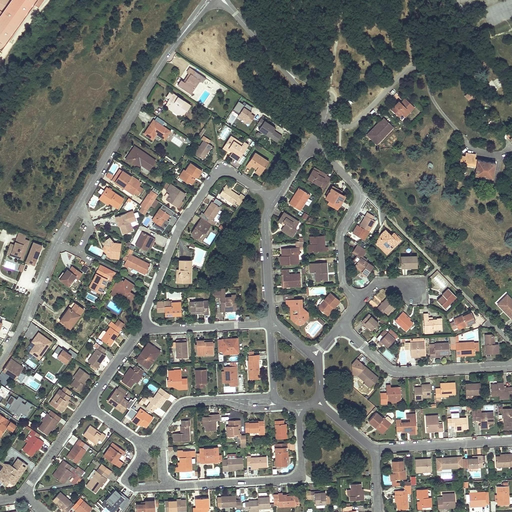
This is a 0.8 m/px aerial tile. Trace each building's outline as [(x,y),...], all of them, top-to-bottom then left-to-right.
[(0,0),(0,14),(10,1),(10,0),(0,0)] [(37,0),(10,0),(10,1),(0,14),(0,48),(2,49),(36,1),(37,0)] [(181,80),(179,83),(178,85),(191,94),(200,80),(203,82),(205,78),(195,72),(193,75),(190,74),(185,83),(181,80)] [(174,111),(174,110),(175,110),(182,115),(186,110),(187,111),(191,105),(170,91),(166,96),(171,99),(170,100),(171,101),(167,107),(174,111)] [(401,103),(400,102),(399,101),(391,110),(399,117),(401,114),(405,117),(414,107),(405,99),(403,101),(405,103),(403,105),(401,103)] [(246,106),(239,102),(234,110),(240,115),(238,117),(243,120),(244,119),(251,124),(255,117),(251,115),(249,113),(250,112),(253,108),(247,104),(246,106)] [(393,127),(384,118),(381,122),(380,121),(374,127),(374,128),(374,129),(368,136),(371,139),(372,138),(377,143),(383,135),(384,136),(393,127)] [(276,129),(261,119),(258,125),(262,127),(259,131),(278,143),(282,136),(274,131),(276,129)] [(156,134),(160,137),(165,140),(170,131),(154,120),(144,134),(152,139),(156,134)] [(180,147),(183,142),(174,136),(171,141),(180,147)] [(210,140),(207,138),(204,136),(202,139),(204,140),(195,154),(203,159),(212,146),(208,143),(210,140)] [(243,143),(231,136),(230,138),(242,145),(243,143)] [(230,138),(227,142),(224,146),(232,152),(231,153),(239,159),(249,144),(244,142),(243,143),(242,145),(230,138)] [(141,164),(142,163),(142,162),(151,168),(155,161),(135,147),(126,159),(139,167),(141,164)] [(252,166),(255,167),(257,169),(262,172),(269,161),(255,153),(246,166),(250,169),(252,166)] [(475,154),(470,153),(466,153),(465,157),(461,156),(460,164),(476,166),(475,176),(493,179),(495,163),(474,159),(475,154)] [(188,182),(190,183),(192,184),(195,179),(194,178),(192,177),(193,175),(195,177),(197,178),(202,170),(191,163),(185,171),(184,170),(180,175),(184,178),(183,179),(187,183),(188,182)] [(314,167),(311,173),(308,179),(325,188),(331,178),(326,176),(327,175),(314,167)] [(115,182),(123,171),(120,169),(112,180),(115,182)] [(115,182),(119,185),(123,188),(125,186),(134,192),(138,195),(143,188),(139,186),(140,183),(123,171),(115,182)] [(175,205),(177,202),(179,199),(181,200),(185,194),(171,184),(167,191),(171,193),(167,199),(175,205)] [(134,192),(125,186),(123,188),(133,194),(134,192)] [(219,194),(227,199),(234,204),(236,200),(237,201),(240,203),(245,197),(240,194),(239,196),(230,190),(225,186),(219,194)] [(151,190),(141,206),(147,210),(148,209),(150,206),(155,199),(158,195),(156,194),(157,191),(153,188),(151,191),(151,190)] [(346,196),(344,195),(341,193),(332,188),(327,198),(331,200),(340,206),(346,196)] [(301,189),(298,192),(296,196),(294,195),(289,204),(300,211),(310,195),(301,189)] [(105,191),(102,194),(100,198),(104,201),(106,198),(110,201),(109,202),(118,208),(124,198),(111,190),(109,193),(105,191)] [(340,206),(331,200),(328,204),(338,210),(340,206)] [(211,223),(214,225),(216,222),(213,220),(221,208),(213,202),(209,208),(208,207),(204,214),(206,215),(210,218),(208,221),(210,223),(211,223)] [(163,220),(164,219),(165,218),(166,220),(170,215),(172,216),(175,212),(168,207),(165,211),(163,210),(160,208),(152,220),(161,226),(164,221),(163,220)] [(283,228),(288,232),(293,235),(297,230),(294,228),(297,223),(292,219),(292,218),(284,212),(279,221),(282,223),(284,221),(286,223),(285,225),(283,228)] [(369,232),(372,226),(375,221),(372,219),(374,216),(368,212),(360,226),(369,232)] [(116,217),(117,221),(120,220),(122,226),(120,226),(123,234),(133,231),(127,213),(116,217)] [(211,223),(210,223),(208,221),(204,218),(202,218),(201,217),(192,231),(193,236),(196,238),(200,237),(202,233),(205,233),(211,223)] [(288,232),(283,228),(281,230),(292,237),(293,235),(288,232)] [(383,235),(382,236),(381,237),(380,237),(376,243),(380,247),(386,241),(393,248),(401,240),(393,233),(391,235),(385,230),(381,233),(383,235)] [(148,247),(150,244),(151,241),(153,242),(155,239),(143,232),(136,245),(146,251),(148,247)] [(28,236),(20,234),(17,244),(18,244),(17,247),(16,246),(12,245),(10,251),(14,252),(13,257),(20,259),(22,255),(26,256),(31,239),(27,238),(28,236)] [(328,247),(326,247),(323,247),(323,241),(324,241),(324,235),(310,236),(310,244),(312,244),(313,252),(328,251),(328,247)] [(105,245),(107,248),(106,252),(110,257),(119,259),(121,243),(113,242),(109,236),(102,241),(105,245)] [(387,254),(393,248),(386,241),(380,247),(387,254)] [(280,256),(280,260),(281,265),(299,263),(298,254),(299,254),(299,247),(304,247),(303,242),(300,242),(295,243),(296,247),(283,248),(284,254),(286,253),(286,255),(282,256),(280,256)] [(44,246),(35,243),(33,248),(34,248),(33,252),(32,252),(28,263),(36,266),(41,255),(39,254),(41,251),(42,251),(44,246)] [(366,259),(362,256),(366,250),(365,249),(358,245),(353,252),(357,255),(353,260),(357,263),(356,264),(355,265),(359,269),(360,268),(363,270),(361,272),(366,275),(372,266),(365,261),(366,259)] [(140,271),(140,270),(146,273),(150,264),(134,256),(129,266),(133,268),(133,267),(140,271)] [(401,256),(401,261),(401,266),(409,265),(409,267),(417,267),(416,256),(401,256)] [(177,282),(188,282),(188,274),(187,270),(191,271),(191,261),(180,260),(179,270),(179,272),(177,272),(177,277),(177,282)] [(356,264),(357,263),(353,260),(351,264),(361,272),(363,270),(360,268),(359,269),(355,265),(356,264)] [(325,281),(325,276),(325,272),(327,272),(326,263),(310,264),(310,272),(315,272),(316,281),(325,281)] [(101,265),(91,285),(102,291),(103,288),(105,284),(107,281),(109,275),(114,278),(116,273),(101,265)] [(78,280),(82,274),(78,271),(72,267),(69,271),(66,271),(65,273),(60,280),(65,283),(69,286),(75,278),(78,280)] [(289,269),(281,269),(282,275),(283,275),(283,286),(290,285),(290,287),(301,286),(300,273),(289,274),(289,269)] [(431,277),(441,289),(449,283),(438,271),(431,277)] [(282,287),(290,287),(290,285),(283,286),(283,275),(282,275),(282,287)] [(130,292),(135,285),(126,279),(124,282),(130,286),(128,290),(130,292)] [(132,298),(133,297),(134,296),(132,293),(130,292),(128,290),(130,286),(124,282),(120,280),(118,283),(121,285),(116,293),(127,300),(128,298),(130,297),(132,298)] [(116,293),(121,285),(118,283),(111,295),(114,297),(116,293)] [(232,311),(234,310),(237,310),(236,295),(231,295),(231,297),(225,297),(225,296),(220,296),(220,292),(225,292),(225,288),(212,289),(213,297),(220,296),(220,301),(223,301),(223,309),(232,309),(232,311)] [(443,295),(440,298),(437,301),(444,309),(456,297),(448,289),(442,294),(443,295)] [(330,293),(318,308),(327,316),(334,309),(334,308),(340,301),(330,293)] [(511,299),(508,295),(499,304),(505,311),(504,312),(511,318),(511,317),(511,299)] [(384,311),(386,310),(388,313),(389,313),(395,305),(387,298),(377,309),(382,314),(384,311)] [(298,324),(303,323),(305,321),(304,309),(302,309),(302,299),(290,300),(290,306),(293,305),(294,314),(296,314),(296,323),(298,324)] [(172,301),(167,301),(163,301),(163,311),(165,311),(165,315),(182,315),(181,302),(172,303),(172,301)] [(207,301),(190,302),(190,312),(203,311),(203,313),(204,315),(208,314),(207,301)] [(223,309),(223,301),(220,301),(221,311),(232,311),(232,309),(223,309)] [(69,327),(70,327),(71,328),(84,309),(73,302),(60,321),(64,324),(69,327)] [(410,321),(407,318),(404,316),(405,314),(403,312),(394,321),(406,331),(413,324),(410,321)] [(449,323),(451,326),(455,324),(457,328),(461,326),(466,324),(466,326),(475,322),(471,312),(463,316),(462,315),(453,319),(454,321),(449,323)] [(365,323),(367,325),(369,327),(372,330),(378,323),(369,314),(361,323),(363,325),(365,323)] [(441,318),(439,319),(437,319),(437,320),(432,320),(428,320),(428,317),(428,314),(423,314),(424,332),(433,331),(433,330),(442,329),(441,318)] [(306,331),(313,337),(326,322),(318,316),(306,331)] [(110,346),(115,339),(119,333),(119,332),(121,328),(119,327),(117,325),(116,324),(114,323),(112,321),(109,324),(112,327),(111,327),(107,332),(102,339),(110,346)] [(395,339),(398,336),(391,329),(387,332),(385,330),(377,338),(379,341),(378,342),(382,345),(384,343),(388,347),(395,339)] [(51,343),(39,333),(35,337),(37,338),(34,343),(35,344),(30,352),(39,359),(51,343)] [(498,344),(496,344),(494,345),(494,337),(491,334),(485,334),(486,354),(498,353),(498,344)] [(231,338),(231,339),(231,340),(227,340),(227,339),(217,339),(218,347),(223,347),(223,354),(238,353),(237,338),(231,338)] [(424,354),(424,342),(424,338),(419,338),(409,338),(410,342),(405,342),(405,350),(410,350),(412,350),(412,352),(413,352),(414,351),(415,353),(420,353),(420,355),(424,354)] [(213,341),(208,341),(204,342),(204,340),(197,341),(197,355),(202,355),(202,354),(213,354),(213,341)] [(177,357),(182,357),(187,357),(186,342),(176,342),(176,343),(177,347),(177,357)] [(460,347),(456,347),(456,348),(456,356),(460,356),(460,353),(470,352),(470,355),(472,355),(474,355),(474,350),(474,343),(474,342),(460,343),(460,347)] [(143,351),(145,353),(151,345),(148,343),(143,351)] [(430,357),(432,357),(435,357),(435,355),(442,355),(449,355),(448,343),(434,344),(435,348),(429,349),(430,357)] [(99,362),(101,360),(102,358),(104,359),(106,355),(104,353),(106,350),(98,344),(95,347),(97,349),(88,362),(97,368),(101,363),(99,362)] [(143,351),(139,355),(136,360),(148,369),(160,352),(151,345),(145,353),(143,351)] [(59,347),(55,352),(59,355),(57,357),(66,364),(71,357),(74,359),(77,355),(70,350),(67,353),(59,347)] [(420,356),(425,356),(424,354),(420,355),(420,353),(415,353),(414,351),(413,352),(412,352),(412,350),(410,350),(411,358),(420,357),(420,356)] [(259,355),(256,355),(254,355),(249,355),(249,360),(248,360),(249,379),(259,379),(258,360),(259,360),(259,355)] [(3,370),(16,379),(17,378),(22,381),(26,375),(21,372),(24,368),(20,365),(22,362),(12,356),(4,369),(3,370)] [(352,374),(354,373),(355,373),(365,382),(366,381),(372,385),(378,378),(356,359),(351,364),(352,374)] [(133,370),(132,372),(129,371),(125,376),(122,381),(130,387),(140,375),(141,375),(144,372),(136,366),(133,370)] [(236,366),(229,366),(224,367),(224,371),(225,371),(226,378),(227,379),(227,383),(230,382),(230,386),(237,386),(237,379),(234,378),(234,374),(237,374),(236,366)] [(78,390),(79,391),(80,391),(85,385),(83,384),(85,381),(89,375),(80,368),(74,377),(77,379),(72,386),(74,387),(78,390)] [(204,384),(204,380),(204,376),(206,376),(206,369),(195,370),(196,384),(204,384)] [(168,386),(170,386),(172,386),(172,384),(178,384),(179,389),(188,388),(187,379),(182,379),(181,370),(168,371),(169,376),(172,376),(172,379),(169,380),(167,380),(168,386)] [(40,381),(43,377),(36,372),(33,377),(40,381)] [(56,383),(59,379),(48,372),(46,376),(56,383)] [(436,397),(438,397),(441,397),(441,394),(448,394),(455,394),(455,383),(440,383),(440,389),(435,389),(436,397)] [(466,395),(473,394),(481,394),(480,383),(465,384),(466,395)] [(511,388),(508,388),(506,388),(503,388),(503,386),(503,383),(497,383),(497,384),(490,385),(491,396),(500,395),(508,395),(511,394),(511,388)] [(414,388),(414,394),(415,400),(422,399),(422,397),(431,397),(430,384),(421,385),(421,386),(421,388),(414,388)] [(0,385),(0,396),(5,399),(9,391),(0,386),(0,385)] [(128,391),(120,386),(117,389),(125,395),(128,391)] [(391,400),(391,399),(391,398),(396,398),(396,400),(401,400),(400,387),(390,387),(391,393),(386,393),(387,400),(391,400)] [(62,412),(64,409),(65,407),(64,406),(68,400),(70,396),(60,389),(54,398),(56,400),(53,406),(62,412)] [(123,398),(125,395),(117,389),(109,400),(117,406),(116,407),(123,412),(126,408),(129,410),(137,399),(135,397),(133,400),(131,399),(129,402),(123,398)] [(157,406),(158,407),(159,408),(167,398),(158,392),(154,398),(151,402),(147,408),(153,412),(157,406)] [(17,399),(11,396),(5,408),(20,416),(21,413),(28,417),(34,405),(19,397),(17,399)] [(125,416),(131,421),(137,412),(131,408),(125,416)] [(511,408),(503,409),(504,430),(511,429),(511,421),(511,408)] [(493,423),(493,418),(493,412),(481,413),(476,413),(476,410),(472,410),(472,420),(480,420),(481,428),(487,428),(487,423),(493,423)] [(49,414),(59,421),(61,418),(52,411),(49,414)] [(153,418),(148,414),(143,411),(141,413),(139,411),(132,420),(139,425),(141,423),(143,424),(142,424),(146,427),(153,418)] [(383,431),(384,430),(385,429),(386,430),(391,424),(384,418),(383,419),(376,413),(368,421),(375,428),(377,426),(383,431)] [(47,435),(49,432),(51,429),(55,424),(56,425),(59,421),(49,414),(44,422),(39,429),(47,435)] [(215,414),(215,415),(215,416),(210,417),(205,417),(206,426),(206,431),(216,431),(216,421),(220,421),(219,414),(215,414)] [(406,415),(406,419),(410,418),(410,422),(410,425),(407,425),(406,422),(401,423),(401,421),(396,422),(396,430),(401,429),(402,432),(404,431),(407,431),(407,429),(409,429),(409,431),(409,434),(413,434),(413,428),(416,427),(415,414),(406,415)] [(443,431),(443,427),(442,424),(438,424),(438,416),(425,416),(426,432),(443,431)] [(462,429),(464,429),(467,429),(466,418),(459,418),(451,418),(451,426),(456,426),(456,431),(462,431),(462,429)] [(190,420),(186,420),(182,421),(182,426),(181,426),(181,433),(174,433),(174,441),(189,441),(189,426),(190,426),(190,420)] [(237,436),(238,438),(238,443),(241,442),(246,442),(245,436),(240,436),(240,434),(239,434),(239,430),(238,430),(237,426),(240,426),(240,420),(229,421),(229,426),(227,426),(227,429),(227,432),(229,432),(229,437),(234,436),(233,434),(237,434),(237,436)] [(286,431),(285,431),(284,431),(283,424),(283,420),(275,421),(276,439),(287,438),(286,431)] [(259,434),(262,434),(265,434),(264,421),(258,421),(258,422),(245,423),(245,432),(259,431),(259,434)] [(102,433),(101,434),(100,435),(95,431),(96,430),(90,425),(83,435),(97,444),(100,439),(102,441),(106,436),(102,433)] [(37,449),(38,447),(40,445),(42,446),(44,442),(38,438),(40,435),(33,430),(32,432),(30,434),(33,436),(28,442),(23,450),(32,456),(37,449)] [(76,443),(75,445),(73,447),(75,448),(68,457),(77,464),(86,450),(82,448),(85,443),(79,439),(76,443)] [(121,454),(122,455),(123,455),(125,452),(113,443),(104,456),(118,466),(121,461),(118,459),(121,454)] [(287,443),(277,444),(277,448),(275,448),(276,466),(286,466),(286,459),(288,459),(287,448),(287,443)] [(67,456),(68,457),(75,448),(73,447),(67,456)] [(217,448),(200,449),(200,463),(206,462),(205,461),(213,460),(213,462),(218,462),(218,461),(222,461),(222,460),(222,455),(218,455),(217,448)] [(183,451),(183,454),(183,457),(180,458),(180,463),(181,466),(178,467),(176,467),(176,472),(192,471),(191,456),(191,451),(183,451)] [(511,466),(511,453),(510,454),(510,456),(500,456),(495,457),(496,467),(511,466)] [(247,465),(249,465),(251,465),(251,468),(260,467),(267,467),(266,457),(251,458),(251,456),(246,456),(247,465)] [(472,458),(470,458),(468,459),(468,468),(483,467),(482,463),(482,456),(477,456),(477,458),(472,458)] [(441,458),(436,459),(436,467),(441,466),(441,469),(457,468),(458,468),(463,468),(462,457),(457,458),(449,458),(441,458)] [(235,469),(239,469),(243,469),(242,458),(236,458),(228,459),(228,460),(222,460),(222,461),(223,471),(228,471),(228,469),(235,469)] [(23,473),(24,470),(26,468),(22,465),(24,463),(19,459),(13,467),(11,470),(7,467),(0,462),(0,475),(10,482),(14,476),(17,478),(21,472),(23,473)] [(432,472),(431,465),(431,459),(415,460),(416,473),(432,472)] [(54,477),(58,480),(64,484),(72,472),(76,475),(76,476),(79,479),(83,474),(79,471),(76,469),(74,468),(64,461),(61,464),(62,466),(54,477)] [(397,481),(397,480),(397,479),(401,479),(401,476),(406,476),(405,470),(403,470),(403,461),(392,461),(392,471),(394,471),(395,474),(393,474),(390,474),(391,481),(397,481)] [(54,477),(62,466),(61,464),(53,476),(54,477)] [(111,471),(102,464),(99,468),(108,475),(111,471)] [(107,479),(107,478),(106,478),(108,475),(99,468),(86,486),(96,492),(104,481),(105,482),(107,479)] [(14,485),(23,473),(21,472),(17,478),(14,476),(10,482),(14,485)] [(10,482),(0,475),(0,480),(7,485),(10,482)] [(499,501),(498,501),(497,501),(498,505),(509,504),(508,486),(508,483),(504,483),(504,486),(497,486),(497,495),(498,495),(499,501)] [(364,500),(364,498),(363,495),(361,495),(361,488),(361,484),(350,484),(351,489),(351,496),(350,496),(349,496),(350,501),(364,500)] [(119,493),(117,491),(116,489),(106,500),(108,502),(105,505),(112,511),(113,511),(119,506),(118,505),(125,498),(121,495),(120,496),(118,494),(119,493)] [(417,502),(418,506),(418,510),(422,510),(422,507),(431,507),(431,498),(427,498),(427,489),(417,490),(417,499),(421,499),(421,502),(417,502)] [(325,495),(325,492),(320,493),(315,493),(314,491),(305,492),(306,500),(315,499),(315,505),(326,504),(325,495)] [(397,502),(397,506),(397,510),(408,509),(407,491),(397,491),(397,495),(397,502)] [(71,502),(60,492),(53,500),(64,510),(63,511),(67,511),(71,508),(68,506),(71,502)] [(481,504),(481,505),(481,506),(485,506),(485,505),(489,505),(488,492),(484,492),(469,493),(470,505),(481,504)] [(294,496),(290,496),(286,496),(286,495),(282,495),(282,493),(278,493),(278,495),(273,495),(274,502),(278,502),(279,506),(295,506),(294,496)] [(442,500),(440,500),(437,500),(438,508),(455,508),(455,494),(442,494),(442,500)] [(236,496),(221,496),(221,497),(217,497),(217,507),(221,507),(236,507),(236,509),(241,508),(241,502),(236,502),(236,496)] [(245,510),(247,510),(249,510),(249,511),(258,510),(258,509),(270,508),(270,507),(270,504),(269,497),(258,498),(258,500),(249,501),(249,502),(245,502),(245,510)] [(80,498),(73,506),(72,508),(75,511),(77,509),(79,511),(80,511),(89,511),(92,509),(80,498)] [(207,511),(209,511),(208,498),(195,498),(196,508),(195,511),(207,511)] [(186,506),(186,503),(186,500),(181,500),(181,499),(171,500),(171,501),(165,501),(165,511),(166,511),(182,511),(182,508),(181,506),(186,506)] [(136,504),(137,510),(136,511),(155,511),(155,500),(145,501),(145,503),(145,504),(141,504),(136,504)]
